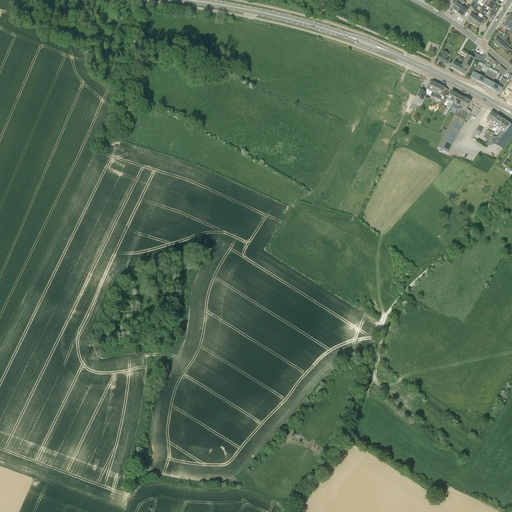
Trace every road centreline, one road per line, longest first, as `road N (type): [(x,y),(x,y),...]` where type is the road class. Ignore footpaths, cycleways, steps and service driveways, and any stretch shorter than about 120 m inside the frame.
road 1 (unclassified): [(511,183),(388,311),(340,439),(287,511)]
road 2 (primary): [(347,36),(190,0)]
road 3 (primary): [(500,107),(387,51)]
